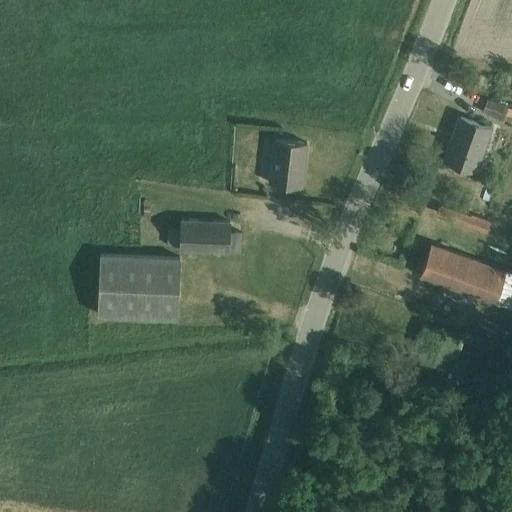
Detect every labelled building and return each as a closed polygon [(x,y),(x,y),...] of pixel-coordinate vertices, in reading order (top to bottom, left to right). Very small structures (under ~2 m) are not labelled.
[(506,107),(484,99),(478,115),(500,123),(506,107)] [(476,171),(492,127),(458,115),(452,133),(454,135),(446,160),(476,171)] [(300,186),(304,141),(274,137),(269,183),(300,186)] [(281,195),(281,204),(305,205),(305,196),(281,195)] [(441,200),(436,212),(486,230),(490,218),(441,200)] [(181,217),(181,227),(168,226),(167,245),(181,246),(181,248),(241,251),(241,233),(227,232),(228,220),(181,217)] [(511,308),(511,271),(432,244),(420,276),(511,308)] [(176,314),(179,257),(97,253),(94,310),(176,314)] [(400,294),(418,303),(423,292),(405,284),(400,294)] [(424,325),(413,357),(453,370),(464,339),(424,325)]
